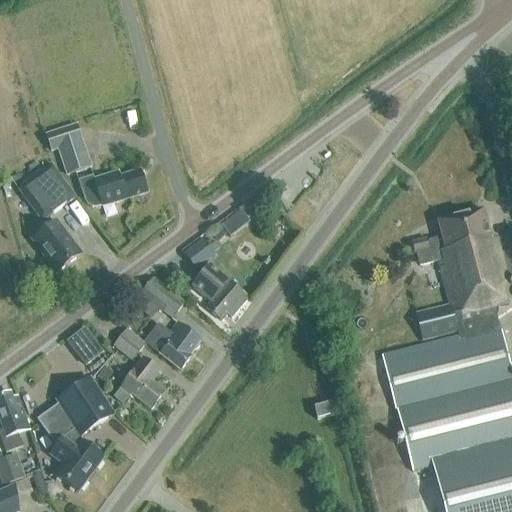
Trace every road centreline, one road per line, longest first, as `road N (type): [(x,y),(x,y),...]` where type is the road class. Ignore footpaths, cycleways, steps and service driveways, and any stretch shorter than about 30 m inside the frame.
road 1 (tertiary): [(117,511),(383,153)]
road 2 (unclassified): [(188,229),(122,0)]
road 3 (tertiary): [(188,229),(0,373)]
road 4 (tertiary): [(345,115),(188,229)]
road 5 (tertiary): [(489,20),(345,115)]
road 6 (tertiary): [(383,153),(489,20)]
